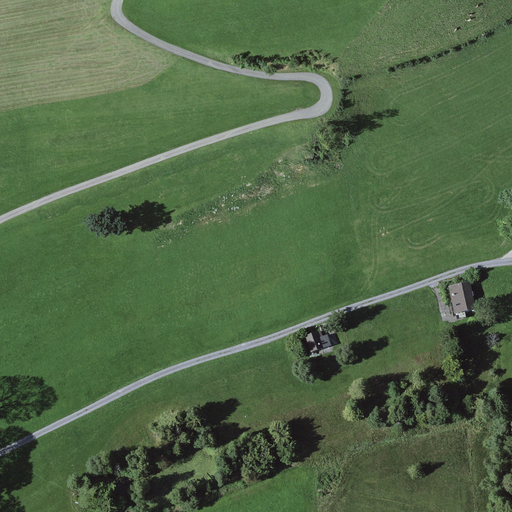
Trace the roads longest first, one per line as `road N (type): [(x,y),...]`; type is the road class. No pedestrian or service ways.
road 1 (track): [(0,223),(175,154),(329,110),(330,86),(197,58),(124,22),(121,0)]
road 2 (track): [(0,455),(168,374),(473,267),(511,262)]
